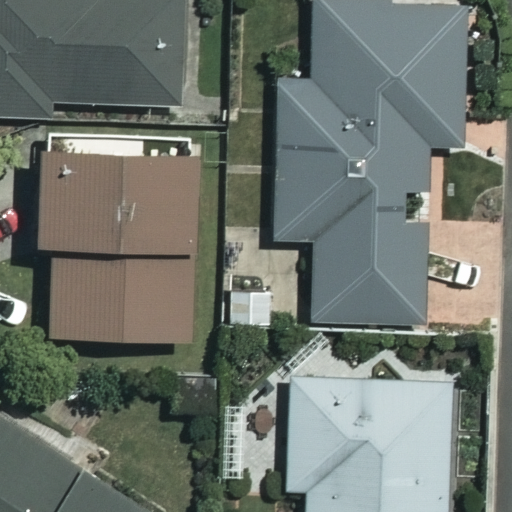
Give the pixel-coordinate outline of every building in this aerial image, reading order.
[(172,0),(0,0),(0,114),(39,115),(39,103),(172,104),(172,0)] [(459,1),(432,0),(307,0),(304,82),(272,81),(266,237),(307,239),(304,319),(417,323),(421,222),(396,221),(397,189),(419,190),(421,142),(454,143),(459,1)] [(176,152),(22,153),(22,246),(40,246),(41,338),(177,337),(176,152)] [(437,511),(443,384),(284,377),(279,488),(300,489),(299,511),(437,511)] [(140,511),(0,428),(0,511),(140,511)]
